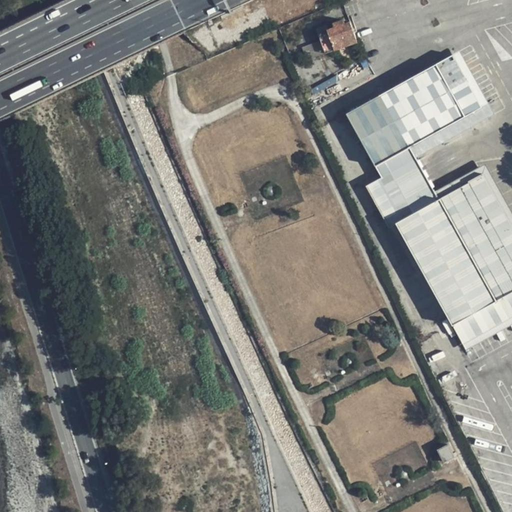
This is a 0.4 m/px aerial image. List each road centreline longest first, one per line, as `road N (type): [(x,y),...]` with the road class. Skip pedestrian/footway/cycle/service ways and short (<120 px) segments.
road 1 (secondary): [(0,171),(106,511)]
road 2 (motorway): [(90,54),(229,0)]
road 3 (motorway): [(116,0),(0,56)]
road 4 (motorway): [(90,54),(198,0)]
